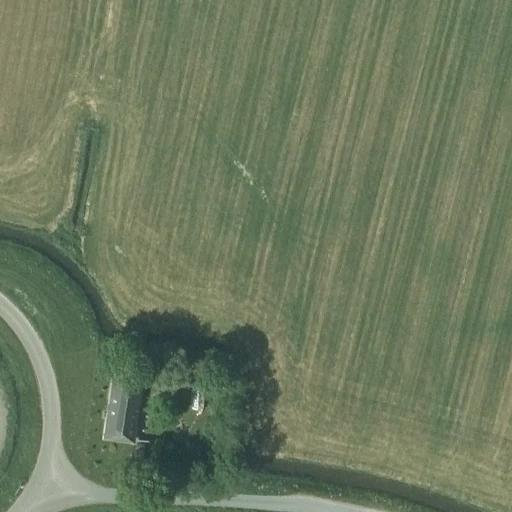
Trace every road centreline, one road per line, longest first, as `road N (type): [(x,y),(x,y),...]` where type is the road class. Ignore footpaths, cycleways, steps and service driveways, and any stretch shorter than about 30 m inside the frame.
road 1 (unclassified): [(51,501),(103,495),(322,511)]
road 2 (unclassified): [(51,501),(42,368),(0,305)]
